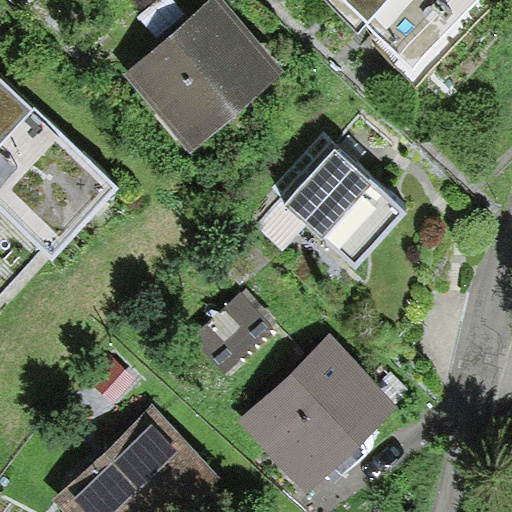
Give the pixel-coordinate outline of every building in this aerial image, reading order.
[(281,54),(234,0),(196,0),(129,58),(193,131),(281,54)] [(489,0),(326,0),(416,86),(495,5),(489,0)] [(0,71),(0,297),(113,177),(0,71)] [(417,208),(335,133),(283,191),(365,265),(417,208)] [(393,392),(333,328),(240,414),(300,478),(393,392)] [(160,511),(215,460),(154,396),(50,493),(67,511),(160,511)]
